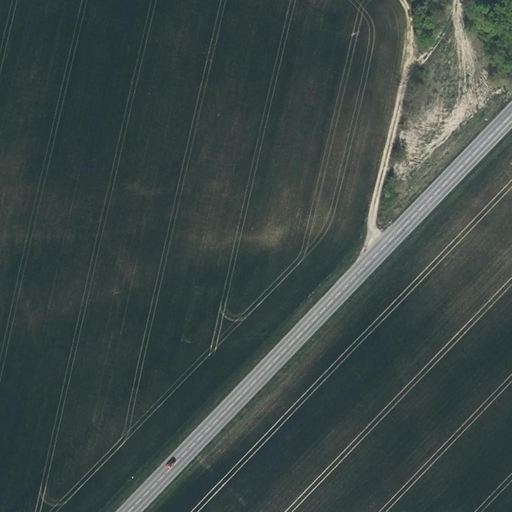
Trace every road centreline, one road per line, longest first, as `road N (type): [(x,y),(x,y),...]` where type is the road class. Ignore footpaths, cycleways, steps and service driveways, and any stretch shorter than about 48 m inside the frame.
road 1 (secondary): [(128,511),(511,113)]
road 2 (track): [(382,248),(374,210),(417,33),(407,0)]
